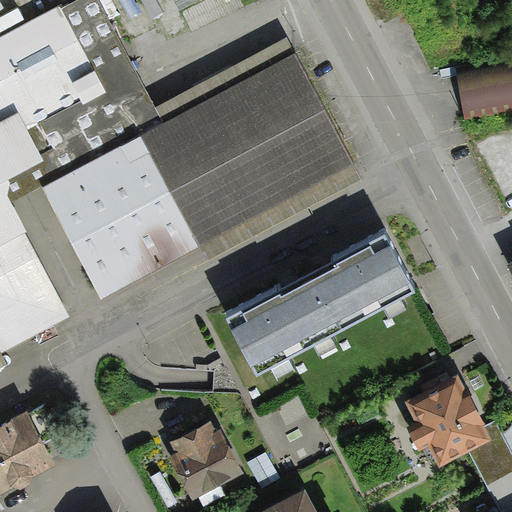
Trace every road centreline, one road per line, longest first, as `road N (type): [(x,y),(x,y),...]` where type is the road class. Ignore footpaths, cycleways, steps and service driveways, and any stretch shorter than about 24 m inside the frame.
road 1 (residential): [(420,166),(60,353),(145,511)]
road 2 (residential): [(511,345),(420,166)]
road 3 (residential): [(420,166),(328,0)]
